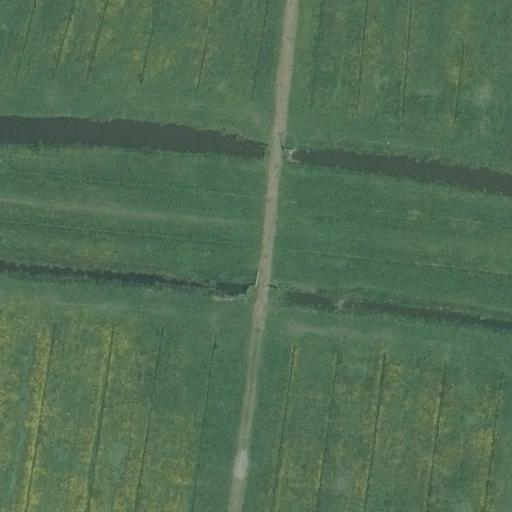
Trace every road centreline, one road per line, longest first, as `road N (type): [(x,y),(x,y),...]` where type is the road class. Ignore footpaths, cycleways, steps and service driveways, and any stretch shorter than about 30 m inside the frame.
road 1 (track): [(0,201),(269,242)]
road 2 (track): [(236,511),(269,242)]
road 3 (track): [(269,242),(292,0)]
